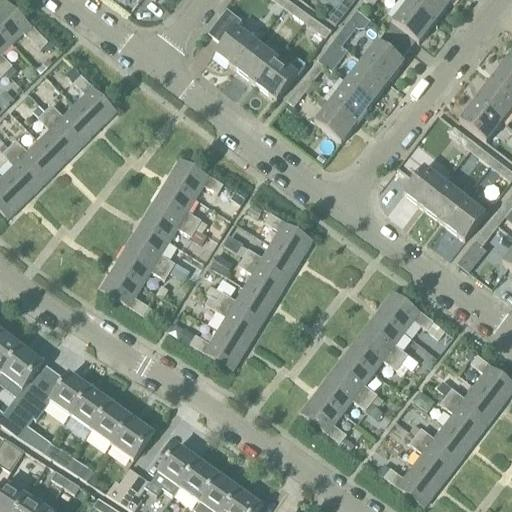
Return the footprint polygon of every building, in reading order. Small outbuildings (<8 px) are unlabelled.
[(269,0),(283,10),(288,3),(283,0),(269,0)] [(352,9),(359,0),(347,0),(344,4),(352,9)] [(371,10),(378,0),(366,0),(363,4),(371,10)] [(433,27),(449,7),(440,0),(409,0),(406,5),(433,27)] [(303,25),(308,18),(288,3),(283,10),(303,25)] [(409,56),(417,47),(433,27),(406,5),(389,26),(393,28),(386,38),(409,56)] [(0,12),(0,35),(12,48),(22,38),(40,55),(43,52),(47,47),(31,30),(7,6),(0,12)] [(340,10),(329,24),(336,30),(347,15),(340,10)] [(233,73),(254,46),(234,31),(239,24),(225,13),(206,37),(220,48),(213,57),(233,73)] [(308,18),(303,25),(326,42),(331,35),(308,18)] [(340,39),(347,45),(358,31),(351,25),(340,39)] [(1,60),(12,48),(0,35),(0,70),(6,76),(11,71),(1,60)] [(403,65),(402,65),(409,56),(386,38),(379,47),(375,44),(359,65),(386,87),(403,65)] [(47,47),(43,52),(47,56),(54,49),(50,44),(47,47)] [(253,89),(274,62),(254,46),(233,73),(253,89)] [(320,66),(327,71),(338,57),(331,51),(320,66)] [(48,62),(36,73),(40,77),(52,65),(48,62)] [(274,62),(253,89),(274,105),(296,78),(274,62)] [(511,101),(511,67),(507,63),(490,85),(511,101)] [(371,106),(386,87),(359,65),(343,85),(371,106)] [(308,80),(315,86),(327,71),(320,66),(308,80)] [(11,71),(6,76),(10,81),(16,75),(11,71)] [(74,110),(98,134),(116,116),(81,80),(73,88),(84,99),(74,110)] [(355,126),(371,106),(343,85),(328,105),(355,126)] [(502,124),(511,111),(511,101),(490,85),(475,104),(502,124)] [(0,106),(7,108),(10,95),(0,92),(0,106)] [(286,109),(293,114),(305,100),(297,94),(286,109)] [(485,146),(502,124),(475,104),(459,125),(485,146)] [(339,147),(355,126),(328,105),(312,125),(339,147)] [(80,151),(98,134),(74,110),(62,121),(51,110),(45,116),(80,151)] [(39,111),(33,117),(38,122),(44,116),(39,111)] [(62,169),(80,151),(45,116),(38,124),(48,135),(38,145),(62,169)] [(465,153),(471,145),(454,132),(448,140),(465,153)] [(62,169),(38,145),(27,157),(15,145),(9,152),(44,187),(62,169)] [(486,169),(492,161),(471,145),(465,153),(486,169)] [(3,146),(0,149),(0,154),(3,157),(9,152),(3,146)] [(27,204),(44,187),(9,152),(3,157),(1,159),(13,171),(4,180),(27,204)] [(511,176),(492,161),(486,169),(508,186),(511,180),(511,176)] [(166,186),(195,204),(203,190),(216,199),(222,190),(180,163),(166,186)] [(420,211),(441,184),(423,170),(402,197),(420,211)] [(0,216),(7,224),(27,204),(4,180),(0,183),(0,216)] [(440,227),(462,200),(441,184),(420,211),(440,227)] [(187,217),(195,204),(166,186),(153,207),(196,233),(200,225),(187,217)] [(234,196),(230,203),(239,209),(243,202),(244,201),(234,196)] [(462,200),(440,227),(463,245),(485,218),(462,200)] [(508,219),(511,211),(511,206),(506,202),(499,211),(508,219)] [(191,241),(196,233),(153,207),(140,228),(169,245),(177,233),(190,242),(191,241)] [(259,221),(263,214),(251,207),(247,214),(259,221)] [(269,249),(298,267),(312,244),(269,218),(264,228),(277,236),(269,249)] [(200,225),(196,233),(201,237),(206,229),(200,225)] [(161,260),(169,245),(140,228),(127,250),(169,276),(174,268),(161,260)] [(196,233),(191,241),(201,248),(206,240),(201,237),(196,233)] [(484,233),(474,245),(482,249),(489,241),(484,233)] [(228,240),(223,249),(236,258),(242,248),(228,240)] [(285,288),(298,267),(269,249),(261,262),(247,254),(243,262),(285,288)] [(164,285),(169,276),(127,250),(113,272),(142,290),(150,277),(164,285)] [(511,276),(511,252),(501,267),(511,276)] [(199,253),(195,261),(203,266),(208,259),(199,253)] [(225,278),(231,267),(217,259),(211,269),(225,278)] [(273,309),(285,288),(243,262),(237,271),(251,279),(244,291),(273,309)] [(169,276),(169,277),(175,280),(180,272),(174,268),(169,276)] [(134,303),(142,290),(113,272),(99,295),(142,320),(147,311),(134,303)] [(161,290),(156,298),(162,301),(167,293),(161,290)] [(210,290),(205,298),(209,301),(216,305),(221,297),(216,294),(210,290)] [(259,331),(273,309),(244,291),(235,305),(221,297),(216,305),(259,331)] [(378,317),(404,337),(413,326),(426,335),(432,327),(393,297),(378,317)] [(259,331),(216,305),(209,301),(204,310),(225,322),(217,335),(246,353),(259,331)] [(147,311),(142,320),(149,325),(155,316),(147,311)] [(394,350),(404,337),(378,317),(362,337),(408,372),(411,375),(417,367),(394,350)] [(0,378),(1,379),(24,348),(4,333),(0,338),(0,378)] [(189,348),(194,340),(185,334),(179,342),(189,348)] [(231,376),(246,353),(217,335),(208,348),(195,340),(189,349),(231,376)] [(402,380),(408,372),(362,337),(347,356),(374,377),(382,365),(395,374),(402,380)] [(10,434),(40,394),(28,385),(44,364),(24,348),(1,379),(21,394),(13,406),(16,409),(2,429),(10,434)] [(469,355),(465,361),(472,366),(476,360),(469,355)] [(363,390),(374,377),(347,356),(332,376),(378,411),(383,405),(363,390)] [(473,390),(500,411),(511,395),(511,387),(476,360),(470,369),(482,378),(473,390)] [(70,421),(93,390),(70,374),(50,402),(40,394),(10,434),(19,441),(33,422),(37,425),(50,406),(70,421)] [(371,420),(378,411),(332,376),(317,396),(343,417),(352,405),(371,420)] [(441,386),(436,394),(445,401),(451,393),(441,386)] [(91,436),(113,405),(93,390),(70,421),(91,436)] [(485,431),(500,411),(473,390),(463,403),(451,393),(445,401),(485,431)] [(333,430),(343,417),(317,396),(300,418),(339,448),(345,440),(333,430)] [(470,451),(485,431),(445,401),(439,409),(452,418),(443,430),(470,451)] [(111,450),(134,419),(113,405),(91,436),(111,450)] [(382,432),(387,418),(377,414),(371,428),(382,432)] [(134,419),(111,450),(132,465),(154,434),(134,419)] [(397,428),(392,434),(399,439),(403,443),(408,436),(404,433),(397,428)] [(414,429),(409,435),(415,440),(420,434),(414,429)] [(455,470),(470,451),(443,430),(433,443),(420,434),(415,440),(455,470)] [(408,449),(415,440),(409,435),(408,436),(403,443),(402,444),(408,449)] [(439,490),(455,470),(415,440),(408,449),(421,458),(412,470),(439,490)] [(4,444),(0,450),(0,469),(1,468),(13,450),(4,444)] [(179,493),(201,462),(179,447),(157,477),(179,493)] [(71,462),(50,449),(44,458),(65,471),(71,462)] [(13,450),(1,468),(9,474),(22,456),(13,450)] [(91,474),(71,462),(65,471),(85,484),(91,474)] [(200,507),(221,477),(201,462),(179,493),(200,507)] [(422,511),(439,490),(412,470),(402,483),(390,473),(383,468),(376,477),(422,511)] [(119,507),(139,480),(128,472),(117,487),(115,485),(105,498),(119,507)] [(63,491),(68,483),(56,475),(51,483),(63,491)] [(206,511),(226,511),(242,491),(221,477),(200,507),(206,511)] [(139,480),(119,507),(126,511),(134,511),(151,489),(139,480)] [(68,483),(63,491),(75,499),(80,491),(68,483)] [(0,511),(18,511),(27,500),(4,485),(0,491),(0,511)] [(242,491),(226,511),(258,511),(263,506),(242,491)] [(45,511),(27,500),(18,511),(45,511)] [(93,511),(109,511),(110,511),(98,503),(93,511)]
